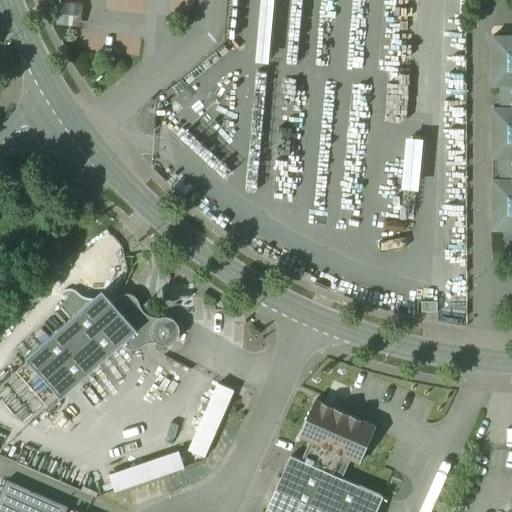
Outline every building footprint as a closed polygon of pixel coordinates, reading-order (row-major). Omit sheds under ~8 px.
[(511,37),(493,37),(493,87),(501,87),(501,109),(493,109),(493,159),(501,159),(501,182),(493,182),(493,231),(511,230),(511,37)] [(126,295),(122,296),(118,299),(112,301),(138,330),(122,344),(127,347),(133,348),(139,347),(143,344),(146,342),(151,341),(155,342),(157,342),(162,345),(167,345),(172,344),(176,341),(179,336),(180,331),(179,326),(176,321),(171,318),(166,317),(157,318),(149,316),(143,310),(139,302),(137,299),(134,296),(130,295),(126,295)] [(92,300),(27,358),(62,397),(122,344),(138,330),(112,301),(92,300)] [(437,312),(437,302),(422,302),(422,312),(437,312)] [(206,458),(235,392),(219,385),(189,451),(206,458)] [(376,426),(316,400),(299,436),(351,459),(360,463),(376,426)] [(351,459),(310,441),(302,461),(342,478),(351,459)] [(118,491),(185,468),(180,454),(113,476),(118,491)] [(302,461),(291,456),(265,511),(376,511),(383,497),(342,478),(302,461)] [(66,511),(68,508),(7,481),(0,496),(0,511),(76,511),(75,511),(66,511)]
